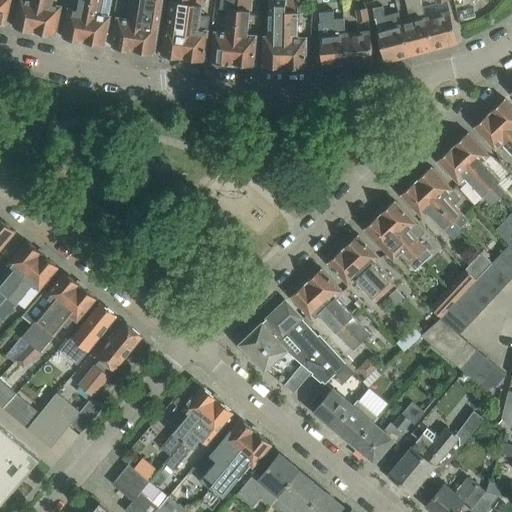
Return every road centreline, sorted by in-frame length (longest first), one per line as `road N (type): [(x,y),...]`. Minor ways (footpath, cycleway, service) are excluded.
road 1 (residential): [(414,78),(311,88),(120,79),(0,52)]
road 2 (residential): [(194,345),(417,142),(414,78)]
road 3 (residential): [(392,511),(194,345)]
road 4 (residential): [(194,345),(0,182)]
road 5 (residential): [(45,511),(194,345)]
